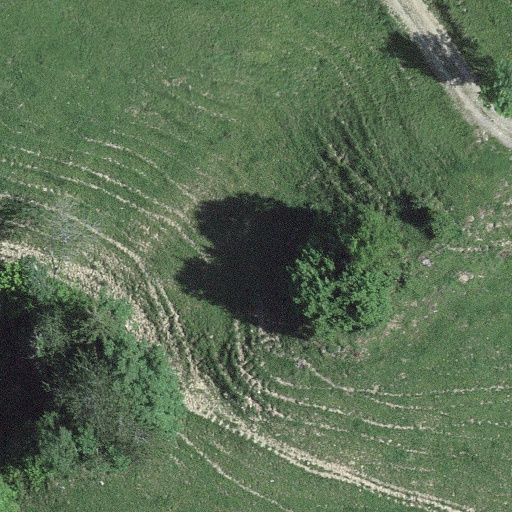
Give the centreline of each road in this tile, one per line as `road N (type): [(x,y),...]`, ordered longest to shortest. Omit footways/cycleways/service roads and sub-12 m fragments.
road 1 (track): [(213,398),(511,511)]
road 2 (track): [(511,133),(451,68),(405,0)]
